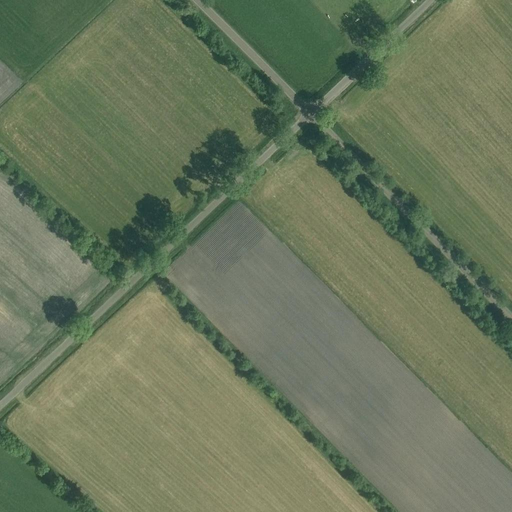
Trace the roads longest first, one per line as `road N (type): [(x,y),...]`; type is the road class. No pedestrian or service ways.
road 1 (unclassified): [(0,409),(309,112)]
road 2 (unclassified): [(511,316),(309,112)]
road 3 (unclassified): [(309,112),(429,0)]
road 4 (unclassified): [(309,112),(197,0)]
